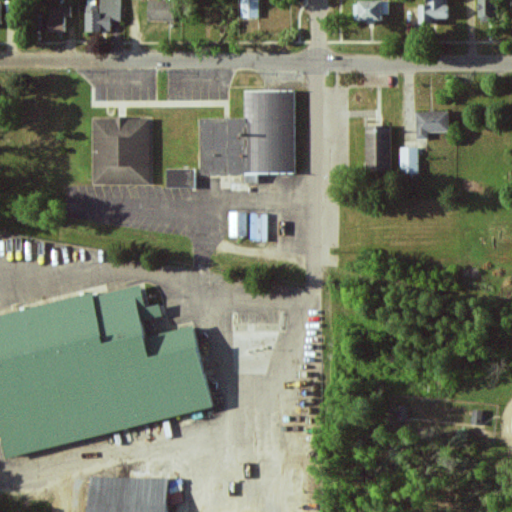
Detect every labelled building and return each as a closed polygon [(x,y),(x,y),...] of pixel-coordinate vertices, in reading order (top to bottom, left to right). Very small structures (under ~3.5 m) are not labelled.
[(87,4),(87,32),(112,32),(113,21),(122,22),(122,0),(101,0),(101,5),(87,4)] [(150,0),(150,21),(174,21),(174,0),(150,0)] [(241,0),(242,18),(260,17),(260,0),(241,0)] [(421,5),(422,23),(440,23),(440,20),(450,19),(449,0),(427,0),(428,5),(421,5)] [(480,0),(481,19),(499,18),(498,0),(480,0)] [(390,1),(358,2),(358,22),(384,22),(384,15),(391,15),(390,1)] [(50,33),(67,33),(67,18),(71,18),(71,6),(51,6),(50,33)] [(202,118),(203,175),(246,174),(247,183),(260,183),(260,175),(297,174),(296,91),(246,91),(246,118),(202,118)] [(450,111),(417,111),(418,139),(430,139),(430,132),(451,132),(450,111)] [(94,184),(150,184),(151,119),(94,118),(94,184)] [(367,172),(393,172),(393,126),(367,126),(367,172)] [(420,147),(402,148),(402,174),(420,174),(420,147)] [(196,169),(168,169),(168,188),(197,188),(196,169)] [(248,211),(230,211),(231,235),(248,235),(248,211)] [(251,240),(268,241),(269,213),(252,213),(251,240)] [(0,430),(5,454),(214,409),(196,325),(148,335),(145,319),(163,315),(161,303),(147,306),(142,283),(0,313),(0,430)] [(407,419),(408,405),(400,405),(398,419),(407,419)] [(472,423),(482,424),(484,410),(474,409),(472,423)] [(90,511),(168,511),(170,477),(91,476),(90,511)]
